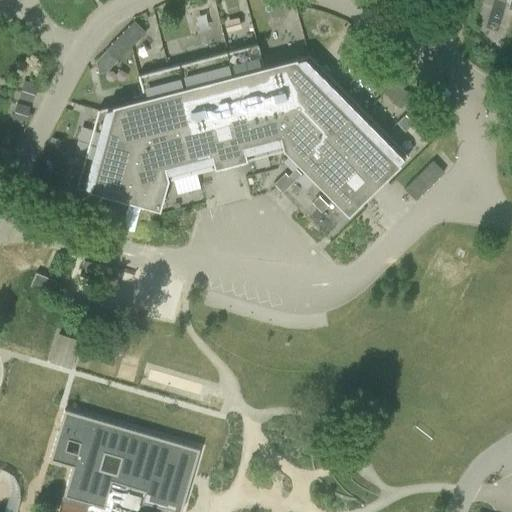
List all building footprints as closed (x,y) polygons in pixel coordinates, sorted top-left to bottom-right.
[(303,41),(299,13),(280,15),(284,43),(303,41)] [(105,49),(116,61),(130,47),(145,32),(133,21),(105,49)] [(347,216),(408,155),(386,133),(367,114),(334,81),(315,61),(308,55),(263,67),(257,44),(227,52),(168,67),(137,75),(139,82),(143,98),(97,109),(84,157),(75,187),(141,205),(158,210),(166,180),(282,150),(347,216)] [(399,108),(411,97),(383,68),(371,80),(385,94),(399,108)] [(23,82),(19,97),(31,101),(35,86),(23,82)] [(14,111),(12,119),(24,122),(26,115),(14,111)] [(403,189),(415,200),(443,172),(432,161),(403,189)] [(83,260),(78,276),(117,287),(121,271),(83,260)] [(36,273),(31,286),(51,295),(56,282),(36,273)] [(49,362),(71,369),(79,340),(58,334),(49,362)] [(163,511),(164,509),(175,511),(179,511),(182,502),(199,449),(65,408),(49,459),(71,466),(63,494),(58,511),(163,511)] [(320,439),(322,433),(303,426),(298,440),(304,447),(312,450),(314,451),(315,451),(316,449),(317,447),(319,441),(320,439)]
